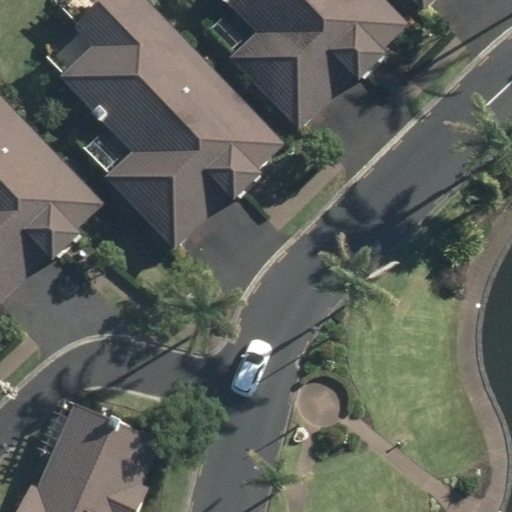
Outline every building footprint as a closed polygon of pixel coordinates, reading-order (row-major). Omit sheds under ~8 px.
[(101,51),(64,86),(135,159),(109,184),(180,257),(233,205),(242,214),(270,185),(263,178),(290,152),(143,0),(117,0),(83,33),(101,51)] [(221,0),(260,40),(234,64),(304,138),(359,86),(366,93),(393,65),(389,58),(414,33),(382,0),(221,0)] [(408,0),(428,19),(447,0),(408,0)] [(0,316),(53,264),(61,275),(89,245),(83,237),(110,212),(0,97),(0,316)] [(147,511),(154,495),(146,492),(164,449),(78,414),(44,495),(38,492),(29,511),(147,511)]
